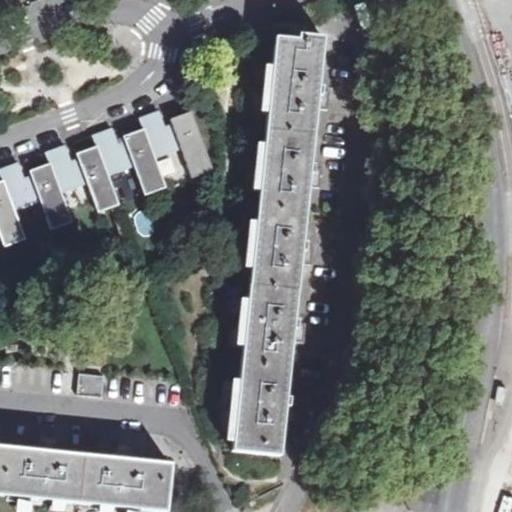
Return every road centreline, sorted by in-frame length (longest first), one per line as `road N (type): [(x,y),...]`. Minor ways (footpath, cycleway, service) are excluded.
road 1 (tertiary): [(436,0),(475,111),(490,221),(438,511)]
road 2 (residential): [(0,142),(140,89),(158,66),(161,32)]
road 3 (residential): [(161,32),(140,14),(113,9),(0,46)]
